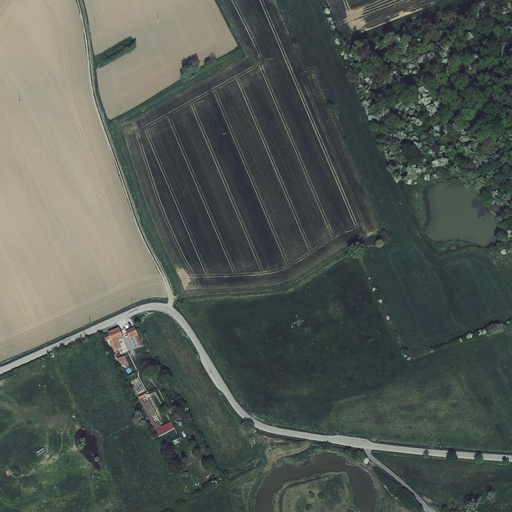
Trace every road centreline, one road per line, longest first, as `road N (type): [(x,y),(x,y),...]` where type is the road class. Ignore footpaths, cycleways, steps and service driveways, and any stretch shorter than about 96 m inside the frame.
road 1 (tertiary): [(511,459),(259,426),(233,402),(183,323),(160,306),(0,371)]
road 2 (track): [(167,308),(169,292),(94,100),(78,0)]
